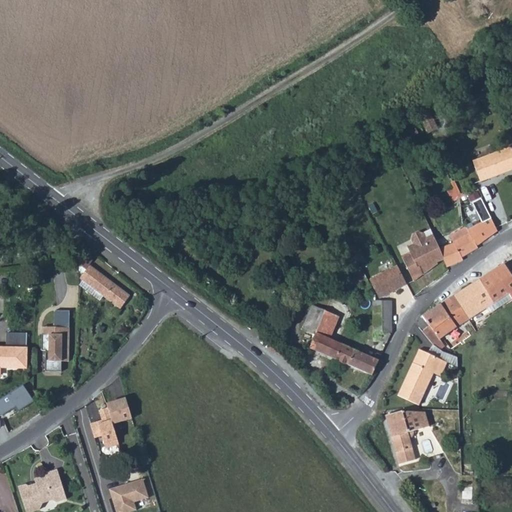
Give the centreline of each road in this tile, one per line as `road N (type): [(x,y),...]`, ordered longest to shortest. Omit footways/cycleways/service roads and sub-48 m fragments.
road 1 (residential): [(59,202),(83,183),(187,142),(412,0)]
road 2 (residential): [(333,435),(364,407),(412,314),(504,237)]
road 3 (residential): [(176,293),(111,367),(0,448)]
road 4 (secondary): [(333,435),(289,387),(176,293)]
road 5 (secondary): [(176,293),(59,202)]
